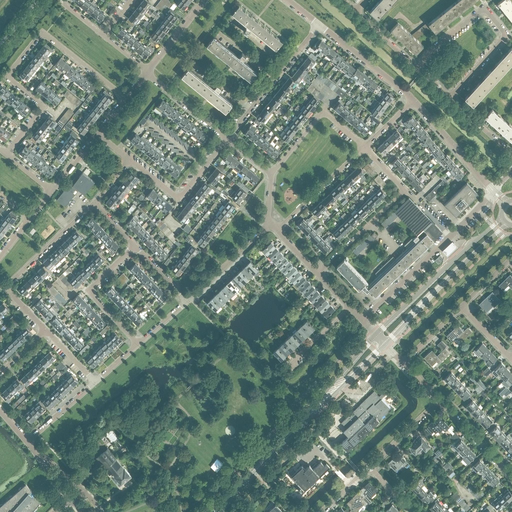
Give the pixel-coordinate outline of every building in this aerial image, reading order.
[(87,0),(85,0),(81,6),(85,10),(91,3),(87,0)] [(146,0),(143,0),(140,4),(147,9),(149,10),(151,8),(149,7),(151,4),(146,0)] [(188,4),(182,0),(180,0),(177,4),(184,9),(188,4)] [(390,6),(382,0),(380,0),(370,11),(378,19),(390,6)] [(457,0),(455,2),(462,11),(475,0),(457,0)] [(508,16),(511,13),(511,3),(509,0),(501,0),(498,3),(508,16)] [(92,1),(91,3),(85,10),(90,13),(96,7),(97,5),(92,1)] [(455,2),(442,13),(449,22),(462,11),(455,2)] [(147,9),(140,4),(137,8),(143,14),(147,9)] [(236,17),(243,8),(239,5),(236,9),(235,9),(235,10),(233,13),(233,14),(232,14),(236,17)] [(100,11),(96,7),(90,13),(95,17),(100,11)] [(137,8),(133,13),(139,19),(143,14),(137,8)] [(247,12),(243,8),(236,17),(240,20),(247,12)] [(167,17),(173,22),(174,22),(175,22),(178,18),(177,17),(174,14),(175,12),(171,9),(168,11),(168,12),(169,13),(170,14),(167,17)] [(105,15),(100,11),(95,17),(100,21),(105,15)] [(247,12),(240,20),(244,24),(251,15),(247,12)] [(139,19),(133,13),(129,18),(135,24),(139,19)] [(449,22),(442,13),(428,24),(431,27),(435,32),(449,22)] [(251,15),(244,24),(247,26),(243,31),(244,31),(255,18),(251,15)] [(173,22),(167,17),(163,22),(170,27),(173,22)] [(255,18),(244,31),(247,34),(251,30),(259,21),(258,21),(258,20),(255,18)] [(263,25),(259,21),(251,30),(255,34),(263,25)] [(163,22),(159,27),(166,32),(170,27),(163,22)] [(403,42),(410,34),(398,22),(390,30),(403,42)] [(263,25),(255,34),(259,37),(267,28),(263,25)] [(166,32),(159,27),(155,31),(162,37),(166,32)] [(121,38),(126,32),(121,28),(116,34),(121,38)] [(267,28),(259,37),(263,40),(271,31),(267,28)] [(162,37),(155,31),(152,36),(158,42),(162,37)] [(275,34),(271,31),(263,40),(267,43),(275,34)] [(131,35),(126,32),(121,38),(126,42),(131,35)] [(275,34),(267,43),(271,47),(279,38),(275,34)] [(412,35),(410,34),(403,42),(416,54),(423,45),(416,39),(412,35)] [(131,35),(126,42),(130,46),(136,39),(131,35)] [(232,66),(231,66),(234,68),(251,81),(254,78),(255,77),(254,77),(257,73),(258,72),(243,60),(246,56),(242,53),(239,57),(214,37),(213,38),(213,37),(207,45),(232,66)] [(283,41),(279,38),(271,47),(275,50),(276,49),(283,41)] [(136,39),(130,46),(135,50),(141,43),(136,39)] [(321,51),(326,44),(321,40),(321,41),(319,40),(312,48),(314,50),(317,48),(321,51)] [(145,47),(141,43),(135,50),(140,54),(145,47)] [(44,45),(40,50),(46,56),(50,51),(51,52),(52,52),(54,50),(46,44),(45,46),(44,45)] [(326,44),(321,51),(318,55),(317,54),(315,56),(317,58),(319,55),(320,56),(323,53),(326,55),(332,48),(326,44)] [(145,47),(140,54),(145,58),(148,54),(150,55),(154,50),(154,49),(150,46),(149,47),(147,45),(145,47)] [(500,60),(508,68),(511,63),(511,48),(511,47),(500,60)] [(337,52),(332,48),(326,55),(331,59),(337,52)] [(40,50),(36,55),(43,60),(46,56),(40,50)] [(337,52),(331,59),(330,61),(335,65),(341,58),(342,56),(337,52)] [(36,55),(32,60),(39,65),(43,60),(36,55)] [(308,56),(304,61),(311,67),(313,69),(312,70),(316,73),(318,71),(316,69),(316,68),(315,67),(314,67),(317,63),(315,62),(308,56)] [(60,69),(65,62),(60,58),(55,65),(60,69)] [(335,65),(334,66),(339,70),(340,68),(346,61),(341,58),(335,65)] [(39,65),(32,60),(28,65),(35,70),(39,65)] [(500,60),(488,73),(496,80),(508,68),(500,60)] [(304,61),(300,67),(307,72),(311,67),(304,61)] [(351,65),(346,61),(340,68),(346,72),(351,65)] [(70,66),(65,62),(60,69),(65,73),(70,66)] [(35,70),(28,65),(24,70),(31,75),(35,70)] [(351,65),(346,72),(351,76),(356,70),(351,65)] [(70,66),(65,73),(70,77),(75,70),(70,66)] [(300,67),(296,72),(303,77),(304,78),(303,79),(307,82),(308,80),(305,77),(306,76),(304,75),(307,72),(300,67)] [(207,97),(206,97),(208,99),(209,100),(209,99),(226,113),(228,109),(229,109),(230,108),(229,108),(232,105),(232,104),(233,103),(218,91),(221,87),(217,84),(214,88),(189,68),(188,69),(188,68),(181,76),(207,97)] [(356,70),(351,76),(354,79),(356,81),(357,79),(362,72),(357,68),(356,70)] [(27,80),(31,75),(24,70),(23,70),(22,70),(21,72),(21,73),(20,75),(21,75),(19,77),(23,80),(24,78),(27,80)] [(75,70),(70,77),(74,81),(80,74),(75,70)] [(303,77),(296,72),(292,76),(299,82),(301,79),(303,77)] [(367,76),(362,72),(357,79),(362,83),(367,76)] [(496,80),(488,73),(476,86),(485,93),(496,80)] [(80,74),(74,81),(79,85),(85,78),(80,74)] [(290,76),(286,82),(292,87),(296,82),(290,76)] [(367,76),(362,83),(360,85),(366,89),(367,87),(372,80),(367,76)] [(90,82),(85,78),(79,85),(84,89),(90,82)] [(378,84),(372,80),(367,87),(372,91),(378,84)] [(41,93),(46,86),(41,82),(36,89),(41,93)] [(90,82),(84,89),(89,93),(95,86),(90,82)] [(292,87),(286,82),(281,87),(288,92),(292,87)] [(51,90),(46,86),(41,93),(46,97),(51,90)] [(485,93),(476,86),(465,98),(473,106),(485,93)] [(288,92),(281,87),(277,92),(284,97),(288,92)] [(11,92),(6,89),(0,95),(5,99),(11,92)] [(51,90),(46,97),(50,101),(56,94),(51,90)] [(379,90),(378,92),(380,93),(379,94),(390,103),(394,97),(393,97),(394,95),(394,94),(391,92),(390,92),(389,94),(387,92),(384,95),(381,92),(382,92),(379,90)] [(380,93),(378,92),(377,91),(376,93),(379,95),(378,97),(381,99),(379,102),(386,108),(390,103),(379,94),(380,93)] [(11,92),(5,99),(4,101),(9,105),(10,103),(16,96),(11,92)] [(277,92),(273,97),(280,102),(282,99),(287,103),(289,101),(286,99),(284,97),(277,92)] [(56,94),(50,101),(56,105),(61,98),(56,94)] [(105,94),(101,99),(108,104),(112,99),(105,94)] [(21,100),(16,96),(10,103),(15,107),(21,100)] [(310,101),(316,106),(320,101),(314,96),(310,101)] [(273,97),(269,102),(276,107),(280,102),(273,97)] [(101,99),(97,104),(104,109),(108,104),(101,99)] [(339,113),(345,107),(340,102),(341,101),(339,99),(335,104),(337,106),(334,109),(339,113)] [(25,104),(21,100),(15,107),(20,111),(25,104)] [(161,113),(168,104),(163,100),(158,106),(157,105),(155,108),(161,113)] [(316,106),(310,101),(305,106),(312,111),(316,106)] [(386,108),(379,102),(377,101),(373,106),(375,107),(382,113),(386,108)] [(269,102),(265,107),(272,112),(276,107),(269,102)] [(20,111),(18,113),(24,117),(31,108),(25,104),(20,111)] [(104,109),(97,104),(93,109),(100,114),(104,109)] [(171,106),(168,104),(161,113),(166,117),(167,115),(173,108),(173,107),(172,106),(171,106)] [(305,106),(301,111),(308,116),(312,111),(305,106)] [(265,107),(261,112),(268,117),(272,112),(265,107)] [(350,111),(345,107),(339,113),(344,117),(350,111)] [(382,113),(375,107),(371,113),(378,118),(382,113)] [(176,111),(173,108),(167,115),(172,119),(178,112),(178,111),(177,110),(176,111)] [(93,109),(89,114),(96,119),(100,114),(93,109)] [(497,128),(504,120),(492,109),(485,117),(490,121),(489,122),(491,124),(492,123),(497,128)] [(301,111),(297,116),(304,121),(308,116),(301,111)] [(355,115),(350,111),(344,117),(349,122),(355,115)] [(178,112),(172,119),(177,123),(183,116),(178,112)] [(268,117),(261,112),(257,117),(264,122),(268,117)] [(96,119),(89,114),(85,118),(92,124),(96,119)] [(50,115),(45,121),(51,127),(55,122),(52,119),(53,118),(50,115)] [(360,119),(355,115),(349,122),(354,126),(360,119)] [(410,126),(416,120),(412,115),(405,121),(410,126)] [(186,119),(183,116),(177,123),(182,127),(188,120),(188,119),(187,118),(186,119)] [(297,116),(293,121),(300,126),(304,121),(297,116)] [(92,124),(85,118),(81,123),(88,129),(92,124)] [(360,119),(354,126),(359,130),(365,123),(360,119)] [(191,123),(188,120),(182,127),(187,131),(193,124),(193,123),(192,122),(191,123)] [(421,125),(416,120),(410,126),(414,131),(421,125)] [(511,126),(504,120),(497,128),(501,131),(500,132),(503,134),(504,134),(508,138),(511,134),(511,126)] [(45,121),(41,126),(47,132),(48,131),(49,133),(52,129),(51,128),(51,127),(45,121)] [(300,126),(293,121),(289,126),(296,131),(300,126)] [(88,129),(81,123),(77,128),(84,134),(88,129)] [(370,127),(365,123),(359,130),(364,134),(370,127)] [(196,127),(193,124),(187,131),(192,135),(198,128),(198,127),(197,126),(196,127)] [(256,128),(259,125),(257,124),(253,129),(249,126),(244,133),(249,137),(255,131),(257,128),(256,128)] [(425,130),(421,125),(414,131),(418,136),(425,130)] [(41,126),(37,131),(43,137),(47,132),(41,126)] [(296,131),(289,126),(285,131),(292,136),(296,131)] [(203,132),(198,128),(192,135),(197,139),(203,132)] [(10,134),(5,130),(0,135),(0,137),(5,141),(10,134)] [(392,134),(398,141),(403,136),(396,130),(392,134)] [(418,136),(423,141),(428,136),(429,135),(425,130),(418,136)] [(43,137),(37,131),(33,136),(39,142),(43,137)] [(68,140),(75,145),(79,140),(75,138),(77,135),(72,131),(70,133),(72,135),(68,140)] [(260,135),(255,131),(249,137),(254,141),(260,135)] [(267,136),(265,139),(259,145),(264,150),(270,143),(267,140),(273,133),(271,131),(269,134),(267,136)] [(292,136),(285,131),(281,136),(288,141),(292,136)] [(208,136),(203,132),(197,139),(202,143),(208,136)] [(141,138),(136,133),(130,140),(135,144),(141,138)] [(392,134),(387,139),(393,145),(398,141),(392,134)] [(141,138),(135,144),(140,148),(146,142),(148,139),(142,135),(141,138)] [(265,139),(260,135),(254,141),(259,145),(265,139)] [(423,141),(421,142),(426,147),(433,141),(428,136),(423,141)] [(393,145),(387,139),(382,143),(388,150),(393,145)] [(68,140),(64,145),(71,150),(75,145),(68,140)] [(437,146),(433,141),(426,147),(430,152),(437,146)] [(146,142),(140,148),(145,152),(151,146),(146,142)] [(275,147),(270,154),(275,158),(280,151),(277,149),(281,143),(279,142),(277,145),(275,147)] [(151,146),(145,152),(150,156),(157,148),(152,143),(151,146)] [(270,143),(264,150),(270,154),(275,147),(270,143)] [(388,150),(382,143),(377,148),(383,154),(388,150)] [(64,145),(60,150),(67,155),(71,150),(64,145)] [(22,157),(29,149),(25,146),(23,148),(21,147),(18,151),(20,152),(20,153),(19,152),(18,153),(22,157)] [(437,146),(430,152),(435,157),(441,151),(437,146)] [(157,148),(150,156),(155,160),(161,154),(163,152),(157,148)] [(34,153),(29,149),(22,157),(24,158),(25,157),(28,160),(34,153)] [(67,155),(60,150),(56,155),(63,160),(67,155)] [(441,151),(435,157),(439,161),(440,161),(440,160),(446,155),(445,155),(441,151)] [(39,157),(34,153),(28,160),(34,164),(39,157)] [(228,164),(234,157),(228,153),(223,160),(228,164)] [(166,158),(161,154),(155,160),(160,164),(166,158)] [(447,154),(445,155),(446,155),(440,160),(440,161),(444,165),(451,159),(447,154)] [(167,155),(166,158),(160,164),(165,168),(171,162),(172,160),(167,155)] [(404,159),(407,157),(405,155),(400,159),(398,156),(391,162),(396,167),(402,161),(404,159)] [(39,157),(34,164),(39,168),(44,161),(39,157)] [(239,161),(234,157),(228,164),(233,168),(239,161)] [(455,164),(451,159),(444,165),(449,170),(455,164)] [(44,161),(39,168),(44,172),(50,165),(44,161)] [(239,161),(233,168),(238,172),(244,165),(239,161)] [(402,161),(396,167),(400,172),(407,166),(402,161)] [(176,166),(171,162),(165,168),(170,172),(176,166)] [(176,166),(170,172),(175,177),(183,168),(177,163),(176,166)] [(460,169),(455,164),(449,170),(453,175),(460,169)] [(53,168),(50,165),(44,172),(49,177),(52,173),(54,175),(57,170),(54,167),(53,168)] [(249,169),(244,165),(238,172),(244,176),(249,169)] [(364,181),(365,181),(366,179),(364,176),(362,174),(365,171),(359,165),(354,170),(364,181)] [(411,171),(407,166),(400,172),(405,177),(411,171)] [(212,173),(219,178),(222,174),(216,169),(212,173)] [(254,173),(249,169),(244,176),(249,180),(254,173)] [(464,174),(460,169),(453,175),(457,180),(464,174)] [(354,170),(349,174),(355,180),(358,178),(360,180),(365,185),(367,183),(365,181),(364,181),(354,170)] [(411,171),(405,177),(409,181),(416,175),(411,171)] [(57,200),(65,206),(75,194),(73,192),(76,188),(84,194),(94,182),(83,172),(81,174),(77,179),(75,177),(57,200)] [(131,172),(127,177),(134,183),(139,178),(131,172)] [(219,178),(212,173),(208,178),(215,183),(219,178)] [(254,173),(249,180),(254,184),(259,177),(254,173)] [(355,180),(349,174),(345,179),(351,185),(353,187),(355,190),(357,188),(354,185),(357,183),(355,180)] [(416,175),(409,181),(414,186),(420,180),(422,178),(425,176),(423,174),(418,178),(416,175)] [(134,183),(127,177),(122,182),(130,189),(134,183)] [(351,185),(345,179),(340,183),(346,189),(351,185)] [(420,180),(414,186),(418,191),(425,185),(420,180)] [(130,189),(122,182),(118,188),(126,194),(130,189)] [(201,187),(208,193),(212,187),(205,182),(201,187)] [(445,203),(456,215),(478,194),(467,182),(445,203)] [(340,183),(335,188),(341,194),(346,189),(340,183)] [(373,186),(371,188),(374,190),(373,190),(375,192),(381,198),(386,194),(380,188),(378,190),(376,188),(376,189),(373,186)] [(201,187),(197,192),(204,197),(208,193),(201,187)] [(126,194),(118,188),(113,193),(121,199),(126,194)] [(236,190),(235,192),(243,198),(247,193),(240,188),(237,191),(236,190)] [(341,194),(335,188),(331,192),(337,198),(339,196),(342,198),(344,200),(346,199),(343,196),(341,194)] [(152,200),(158,193),(152,189),(147,196),(152,200)] [(235,192),(234,191),(230,195),(231,196),(232,197),(239,202),(243,198),(235,192)] [(204,197),(197,192),(193,197),(200,202),(204,197)] [(331,192),(326,197),(332,203),(334,205),(336,208),(338,206),(334,201),(337,198),(331,192)] [(375,192),(371,197),(377,203),(381,198),(375,192)] [(113,193),(109,198),(117,205),(121,199),(113,193)] [(158,193),(152,200),(157,204),(162,197),(158,193)] [(433,197),(431,199),(429,201),(430,203),(437,196),(435,195),(433,197)] [(162,197),(157,204),(162,208),(167,201),(162,197)] [(193,197),(189,202),(196,207),(200,202),(193,197)] [(332,203),(326,197),(321,201),(327,207),(332,203)] [(371,197),(366,201),(372,207),(377,203),(371,197)] [(424,230),(433,240),(442,232),(409,197),(394,211),(398,216),(417,235),(418,236),(424,230)] [(117,205),(109,198),(106,202),(107,203),(106,204),(106,205),(114,212),(117,209),(115,207),(117,205)] [(172,205),(167,201),(162,208),(167,212),(172,205)] [(229,201),(225,206),(232,212),(236,207),(229,201)] [(321,201),(316,206),(322,212),(324,214),(327,216),(327,217),(329,219),(330,218),(328,215),(329,215),(324,210),(327,207),(321,201)] [(366,201),(361,206),(367,212),(372,207),(366,201)] [(189,202),(185,207),(192,212),(196,207),(189,202)] [(367,212),(361,206),(360,204),(357,207),(354,204),(352,205),(355,208),(354,208),(356,210),(357,210),(362,216),(367,212)] [(232,212),(225,206),(221,211),(228,217),(232,212)] [(322,212),(316,206),(312,210),(318,216),(322,212)] [(192,212),(185,207),(181,212),(188,217),(192,212)] [(357,210),(356,210),(352,215),(358,221),(362,216),(357,210)] [(11,211),(5,218),(12,223),(16,218),(15,218),(17,216),(11,211)] [(228,217),(221,211),(217,216),(224,221),(228,217)] [(188,217),(181,212),(177,217),(184,222),(188,217)] [(313,219),(315,216),(314,215),(312,218),(311,217),(308,219),(307,218),(305,220),(303,218),(301,217),(297,221),(299,222),(297,224),(301,229),(308,223),(310,221),(313,219)] [(358,221),(352,215),(347,219),(353,225),(358,221)] [(131,228),(137,221),(139,220),(135,216),(134,216),(133,217),(127,223),(131,228)] [(224,221),(217,216),(213,221),(220,226),(224,221)] [(90,227),(96,221),(92,217),(91,218),(89,217),(83,223),(87,227),(89,226),(90,227)] [(12,223),(5,218),(1,223),(8,228),(12,223)] [(347,219),(343,224),(348,230),(353,225),(347,219)] [(96,221),(90,227),(95,232),(101,226),(96,221)] [(142,226),(137,221),(131,228),(135,232),(142,226)] [(220,226),(213,221),(209,226),(216,231),(220,226)] [(312,228),(308,223),(301,229),(306,234),(312,228)] [(216,231),(209,226),(207,224),(203,229),(205,231),(212,236),(216,231)] [(348,230),(343,224),(338,228),(344,234),(348,230)] [(101,226),(95,232),(93,234),(98,239),(100,237),(106,232),(101,226)] [(146,230),(142,226),(135,232),(140,237),(146,230)] [(315,231),(312,228),(306,234),(310,238),(321,228),(320,226),(315,231)] [(321,228),(310,238),(315,243),(321,237),(318,234),(323,230),(321,228)] [(344,234),(338,228),(333,233),(339,239),(344,234)] [(76,230),(72,235),(77,241),(82,236),(76,230)] [(150,235),(146,230),(140,237),(144,241),(150,235)] [(367,287),(364,284),(361,287),(367,292),(369,290),(375,296),(433,240),(424,230),(418,236),(417,235),(413,238),(412,237),(404,245),(407,248),(396,259),(393,256),(375,273),(378,276),(367,287)] [(205,231),(201,236),(208,241),(212,236),(205,231)] [(106,232),(100,237),(104,242),(111,237),(106,232)] [(193,241),(194,239),(189,234),(185,239),(192,245),(188,250),(195,255),(199,250),(195,247),(197,245),(193,241)] [(77,241),(72,235),(67,239),(73,246),(77,241)] [(150,235),(144,241),(149,246),(155,240),(150,235)] [(197,241),(194,239),(193,241),(197,245),(199,243),(204,246),(208,241),(201,236),(197,241)] [(321,237),(315,243),(319,248),(330,238),(328,236),(324,240),(321,237)] [(111,237),(104,242),(109,247),(107,249),(108,250),(116,242),(111,237)] [(332,239),(330,238),(319,248),(324,253),(330,247),(331,248),(333,246),(329,242),(332,239)] [(73,246),(67,239),(62,244),(68,250),(73,246)] [(155,240),(149,246),(153,250),(159,244),(155,240)] [(452,241),(442,250),(447,256),(457,246),(452,241)] [(119,246),(116,242),(108,250),(109,251),(109,252),(112,256),(118,250),(116,248),(119,246)] [(267,254),(275,247),(270,242),(263,249),(267,254)] [(62,244),(57,249),(65,256),(69,252),(68,250),(62,244)] [(164,249),(159,244),(153,250),(157,255),(164,249)] [(280,251),(275,247),(267,254),(272,259),(280,251)] [(57,249),(53,253),(60,261),(65,256),(57,249)] [(168,253),(164,249),(157,255),(162,259),(168,253)] [(188,250),(184,255),(191,260),(195,255),(188,250)] [(280,251),(272,259),(277,264),(284,256),(280,251)] [(60,261),(53,253),(48,258),(55,265),(60,261)] [(99,254),(94,258),(100,264),(104,260),(99,254)] [(191,260),(184,255),(180,260),(187,265),(191,260)] [(435,260),(438,263),(443,259),(440,255),(435,260)] [(284,256),(277,264),(281,268),(289,261),(284,256)] [(55,265),(48,258),(43,262),(45,264),(43,267),(49,272),(51,270),(53,268),(55,265)] [(100,264),(94,258),(89,263),(95,269),(100,264)] [(361,287),(364,284),(366,283),(344,259),(336,266),(359,290),(361,287)] [(180,260),(176,264),(183,270),(187,265),(180,260)] [(245,265),(253,274),(258,269),(250,261),(245,265)] [(293,266),(289,261),(281,268),(286,273),(293,266)] [(95,269),(89,263),(84,267),(90,273),(95,269)] [(134,274),(140,268),(136,263),(130,269),(134,274)] [(183,270),(176,264),(172,269),(179,275),(183,270)] [(245,265),(241,270),(249,278),(253,274),(245,265)] [(43,266),(38,271),(44,277),(47,274),(49,276),(53,272),(51,270),(49,272),(43,267),(43,266)] [(293,266),(286,273),(290,278),(298,271),(293,266)] [(90,273),(84,267),(80,272),(86,278),(90,273)] [(140,268),(134,274),(139,278),(145,273),(140,268)] [(249,278),(241,270),(236,274),(244,283),(249,278)] [(44,277),(38,271),(33,275),(39,281),(44,277)] [(298,271),(290,278),(295,283),(302,275),(298,271)] [(80,272),(75,276),(81,282),(86,278),(80,272)] [(149,277),(145,273),(139,278),(143,283),(149,277)] [(244,283),(236,274),(231,279),(239,287),(244,283)] [(504,280),(499,285),(505,291),(510,287),(511,288),(511,276),(510,274),(504,280)] [(33,275),(29,280),(35,286),(39,281),(33,275)] [(307,280),(302,275),(295,283),(299,287),(307,280)] [(81,282),(75,276),(70,281),(71,282),(73,284),(76,286),(76,287),(81,282)] [(124,283),(119,277),(116,280),(122,286),(124,283)] [(149,277),(143,283),(148,288),(154,282),(149,277)] [(239,287),(231,279),(226,284),(234,292),(239,287)] [(29,280),(24,284),(30,291),(35,286),(29,280)] [(312,285),(307,280),(299,287),(304,292),(312,285)] [(154,282),(148,288),(152,292),(158,287),(154,282)] [(30,291),(24,284),(19,289),(25,295),(30,291)] [(226,284),(222,288),(230,297),(234,292),(226,284)] [(312,285),(304,292),(308,297),(316,290),(312,285)] [(110,296),(116,290),(112,286),(106,291),(110,296)] [(163,291),(158,287),(152,292),(157,297),(163,291)] [(222,288),(217,293),(225,301),(230,297),(222,288)] [(116,290),(110,296),(115,301),(121,295),(116,290)] [(321,294),(316,290),(308,297),(313,302),(321,294)] [(167,296),(163,291),(157,297),(161,302),(167,296)] [(479,304),(488,313),(501,301),(492,292),(479,304)] [(217,293),(212,297),(220,306),(225,301),(217,293)] [(77,304),(83,299),(79,294),(73,300),(77,304)] [(321,294),(313,302),(317,306),(325,299),(321,294)] [(121,295),(115,301),(119,306),(125,300),(121,295)] [(39,298),(37,296),(31,301),(33,304),(39,298)] [(220,306),(212,297),(207,302),(215,310),(220,306)] [(39,309),(45,304),(40,299),(34,305),(39,309)] [(83,299),(77,304),(82,309),(88,303),(83,299)] [(325,299),(317,306),(322,311),(330,304),(325,299)] [(130,305),(125,300),(119,306),(124,310),(130,305)] [(3,303),(0,305),(0,309),(4,313),(9,309),(3,303)] [(88,303),(82,309),(80,311),(84,316),(86,314),(92,308),(88,303)] [(49,308),(45,304),(39,309),(43,314),(49,308)] [(334,309),(330,304),(322,311),(327,316),(334,309)] [(134,309),(130,305),(124,310),(128,315),(134,309)] [(54,313),(49,308),(43,314),(48,319),(50,321),(56,316),(54,313)] [(97,313),(92,308),(86,314),(91,318),(97,313)] [(139,314),(134,309),(128,315),(133,320),(139,314)] [(139,314),(133,320),(137,325),(143,319),(145,317),(141,312),(139,314)] [(13,320),(17,316),(15,313),(9,319),(13,322),(14,321),(13,320)] [(97,313),(91,318),(95,323),(101,317),(97,313)] [(56,315),(56,316),(50,321),(55,326),(61,320),(56,315)] [(106,322),(101,317),(95,323),(100,328),(106,322)] [(65,325),(61,320),(55,326),(59,331),(65,325)] [(302,325),(309,333),(314,328),(307,320),(302,325)] [(70,329),(65,325),(59,331),(64,335),(70,329)] [(102,331),(104,333),(105,332),(106,333),(111,328),(108,325),(102,331)] [(297,329),(305,337),(309,333),(302,325),(297,329)] [(463,331),(458,325),(447,335),(453,342),(458,337),(462,341),(472,332),(467,327),(463,331)] [(26,327),(21,331),(27,337),(32,333),(26,327)] [(70,329),(64,335),(68,340),(74,334),(70,329)] [(305,337),(297,329),(292,334),(300,342),(305,337)] [(21,331),(16,336),(22,342),(27,337),(21,331)] [(110,337),(117,344),(122,339),(115,332),(110,337)] [(74,334),(68,340),(73,345),(79,339),(74,334)] [(288,338),(295,346),(300,342),(292,334),(288,338)] [(22,342),(16,336),(12,340),(18,346),(22,342)] [(117,344),(110,337),(105,341),(112,348),(117,344)] [(283,343),(290,351),(295,346),(288,338),(283,343)] [(85,345),(79,339),(73,345),(77,350),(81,346),(82,347),(85,345)] [(18,346),(12,340),(7,345),(13,351),(18,346)] [(450,353),(445,348),(447,346),(441,340),(437,345),(443,351),(437,357),(431,350),(424,357),(434,368),(450,353)] [(105,341),(101,346),(108,353),(112,348),(105,341)] [(278,347),(286,355),(290,351),(283,343),(278,347)] [(480,355),(487,348),(482,343),(473,351),(478,356),(480,355)] [(13,351),(7,345),(2,349),(8,356),(13,351)] [(101,346),(96,350),(103,358),(108,353),(101,346)] [(286,355),(278,347),(273,352),(281,360),(286,355)] [(487,348),(480,355),(485,360),(492,353),(487,348)] [(8,356),(2,349),(0,351),(0,358),(1,358),(3,360),(8,356)] [(103,358),(96,350),(91,355),(98,362),(103,358)] [(49,351),(45,356),(51,362),(55,357),(49,351)] [(497,358),(492,353),(485,360),(490,365),(497,358)] [(98,362),(91,355),(87,359),(89,362),(87,363),(91,367),(93,366),(93,367),(98,362)] [(51,362),(45,356),(40,360),(46,366),(51,362)] [(46,366),(40,360),(35,365),(41,371),(46,366)] [(499,375),(506,368),(501,363),(494,369),(499,375)] [(41,371),(35,365),(30,369),(36,375),(41,371)] [(484,375),(490,369),(488,367),(481,373),(484,375)] [(506,368),(499,375),(504,380),(511,373),(506,368)] [(36,375),(30,369),(26,374),(32,380),(36,375)] [(490,369),(484,375),(486,377),(492,371),(490,369)] [(449,384),(456,377),(451,372),(444,379),(449,384)] [(21,379),(19,381),(22,385),(24,386),(27,384),(32,380),(26,374),(21,378),(21,379)] [(67,378),(74,386),(78,381),(71,374),(67,378)] [(461,382),(456,377),(449,384),(454,389),(461,382)] [(17,378),(12,383),(20,391),(24,386),(22,385),(19,381),(17,378)] [(67,378),(62,383),(69,390),(74,386),(67,378)] [(461,382),(454,389),(459,394),(466,387),(461,382)] [(12,383),(7,387),(13,394),(18,389),(12,383)] [(69,390),(62,383),(57,388),(64,395),(69,390)] [(504,394),(509,389),(506,386),(499,393),(502,396),(504,394)] [(13,394),(7,387),(3,392),(8,398),(13,394)] [(466,387),(459,394),(464,399),(468,396),(470,398),(474,394),(472,392),(471,393),(466,387)] [(64,395),(57,388),(52,392),(59,399),(64,395)] [(340,443),(341,443),(347,450),(391,409),(381,399),(379,400),(377,398),(379,396),(374,391),(361,403),(360,404),(360,405),(341,422),(348,430),(349,428),(353,432),(340,443)] [(59,399),(52,392),(48,397),(55,404),(59,399)] [(41,399),(39,401),(45,408),(47,405),(50,408),(55,404),(48,397),(43,401),(41,399)] [(470,412),(477,405),(472,400),(465,407),(470,412)] [(26,403),(23,401),(17,407),(19,409),(26,403)] [(39,401),(34,406),(41,413),(46,408),(45,408),(39,401)] [(477,405),(470,412),(475,417),(482,410),(477,405)] [(41,413),(34,406),(29,410),(36,417),(41,413)] [(36,417),(29,410),(24,415),(31,422),(36,417)] [(487,415),(482,410),(475,417),(480,422),(487,415)] [(429,426),(426,429),(431,434),(434,431),(435,433),(438,431),(439,432),(443,429),(445,431),(447,429),(453,435),(450,437),(455,441),(459,438),(454,433),(449,427),(445,423),(438,415),(435,419),(434,420),(434,421),(429,426)] [(492,421),(487,415),(480,422),(485,427),(486,427),(488,429),(494,423),(492,421)] [(496,425),(494,423),(488,429),(490,431),(489,432),(494,437),(501,430),(496,425)] [(506,436),(501,430),(494,437),(499,442),(506,436)] [(511,437),(508,434),(506,436),(499,442),(504,447),(511,440),(511,437)] [(431,447),(420,435),(417,437),(418,438),(408,447),(415,455),(420,450),(421,448),(422,448),(425,452),(431,447)] [(318,440),(337,460),(339,458),(332,451),(320,438),(318,440)] [(458,452),(466,445),(461,440),(453,447),(458,452)] [(470,450),(466,445),(458,452),(463,457),(465,456),(464,456),(470,450)] [(104,468),(114,460),(116,459),(107,449),(96,458),(104,468)] [(438,457),(443,453),(439,449),(435,453),(436,454),(433,458),(435,460),(438,457)] [(475,455),(470,450),(464,456),(465,456),(469,461),(475,455)] [(388,463),(389,464),(389,465),(389,466),(390,467),(391,467),(392,467),(396,471),(399,468),(398,467),(402,463),(406,467),(409,464),(399,453),(388,463)] [(115,461),(114,460),(104,468),(110,475),(111,473),(121,485),(131,476),(125,468),(125,469),(123,466),(120,469),(114,462),(115,461)] [(479,470),(484,465),(479,460),(474,465),(479,470)] [(311,487),(316,481),(317,482),(322,478),(320,476),(323,473),(325,474),(329,470),(320,461),(320,462),(318,461),(312,467),(309,465),(305,469),(302,465),(296,471),(294,469),(289,473),(298,482),(297,483),(301,487),(302,486),(307,492),(312,488),(311,487)] [(68,466),(72,470),(77,466),(73,462),(69,465),(68,466)] [(424,470),(419,465),(416,468),(421,473),(424,470)] [(489,470),(484,465),(479,470),(483,475),(489,470)] [(489,470),(483,475),(488,480),(494,475),(489,470)] [(494,475),(488,480),(493,486),(499,480),(494,475)] [(421,487),(422,487),(423,486),(418,480),(411,487),(416,492),(421,487)] [(364,486),(357,492),(369,504),(372,501),(369,498),(378,489),(375,487),(375,488),(369,482),(368,482),(368,483),(364,487),(364,486)] [(0,506),(0,511),(30,511),(40,502),(29,493),(32,491),(26,484),(0,506)] [(426,491),(422,487),(421,487),(416,492),(420,497),(426,492),(427,491),(427,490),(426,491)] [(505,494),(503,495),(509,501),(511,498),(511,494),(507,489),(504,492),(505,494)] [(376,494),(384,502),(380,505),(383,508),(389,502),(380,491),(376,494)] [(426,492),(420,497),(425,503),(427,501),(429,503),(436,497),(431,491),(430,492),(429,492),(428,493),(426,492)] [(369,504),(357,492),(352,497),(353,498),(348,502),(347,502),(347,503),(352,508),(349,511),(355,511),(363,504),(366,507),(369,504)] [(509,501),(503,495),(501,493),(496,497),(498,500),(504,506),(509,501)] [(434,511),(440,506),(442,505),(439,502),(440,501),(437,498),(434,501),(435,502),(429,507),(434,511)] [(504,506),(498,500),(496,498),(489,505),(493,509),(495,507),(499,511),(504,506)]
